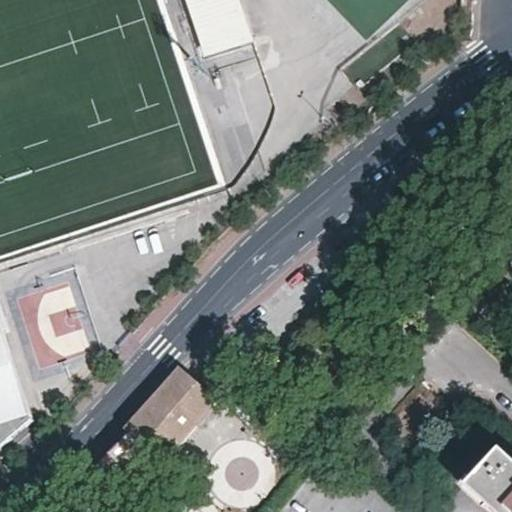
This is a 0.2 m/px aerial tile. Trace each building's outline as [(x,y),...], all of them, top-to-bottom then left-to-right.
[(240,0),(188,0),(208,62),(256,46),(240,0)] [(85,259),(0,286),(0,301),(27,384),(34,382),(105,358),(118,354),(85,259)] [(0,301),(0,427),(38,415),(27,384),(0,301)] [(186,366),(184,366),(127,427),(132,432),(157,452),(167,461),(200,425),(217,406),(222,401),(220,397),(186,366)] [(217,406),(200,425),(206,429),(223,411),(217,406)] [(157,452),(132,432),(110,453),(135,473),(157,452)] [(511,511),(511,455),(508,452),(476,487),(502,511),(511,511)] [(110,453),(87,473),(89,475),(111,498),(135,473),(110,453)] [(111,498),(89,475),(81,483),(102,505),(111,498)]
